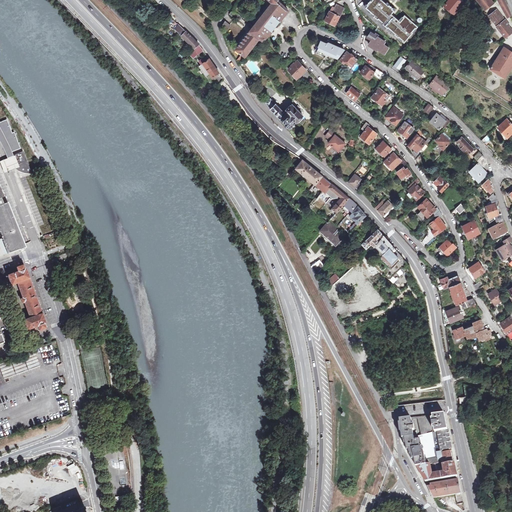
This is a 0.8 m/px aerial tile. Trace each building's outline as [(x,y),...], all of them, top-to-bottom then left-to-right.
[(266,0),(273,6),(237,50),(243,55),(238,61),(240,64),(259,40),(261,38),(263,41),(287,12),(279,5),(282,2),(279,0),(266,0)] [(386,4),(380,0),(373,0),(371,2),(368,6),(366,8),(371,13),(375,16),(379,19),(384,24),(383,25),(388,29),(388,28),(395,34),(394,35),(398,38),(399,38),(403,41),(402,42),(404,44),(413,34),(412,33),(416,30),(418,28),(405,16),(403,18),(404,19),(401,22),(392,15),(395,12),(392,10),(393,9),(389,6),(388,6),(386,4)] [(463,4),(458,0),(449,0),(443,8),(454,18),(456,17),(454,15),(463,4)] [(492,2),(491,0),(477,0),(484,9),(492,2)] [(511,19),(511,18),(510,13),(503,0),(496,0),(497,0),(502,10),(504,11),(509,21),(511,19)] [(336,7),(334,11),(332,15),(329,13),(325,22),(336,28),(338,23),(337,23),(343,10),(336,7)] [(503,19),(496,10),(489,16),(505,38),(511,32),(511,30),(508,26),(509,25),(505,18),(503,19)] [(243,19),(233,11),(230,14),(234,17),(235,16),(241,21),(243,19)] [(263,41),(264,41),(269,36),(288,13),(287,12),(263,41)] [(229,21),(227,19),(224,24),(222,28),(228,31),(231,26),(227,24),(229,21)] [(194,50),(199,46),(194,41),(182,29),(178,33),(194,50)] [(385,43),(377,38),(374,43),(372,42),(369,47),(377,52),(378,51),(385,55),(388,49),(383,46),(385,43)] [(337,60),(343,52),(328,45),(326,46),(320,44),(318,49),(315,48),(314,51),(324,55),(324,54),(337,60)] [(203,51),(199,46),(194,50),(189,55),(194,60),(203,51)] [(511,52),(503,47),(490,70),(506,78),(511,66),(511,52)] [(345,64),(348,65),(351,68),(356,61),(353,59),(354,58),(350,55),(349,56),(346,54),(340,62),(344,65),(345,64)] [(402,56),(397,63),(402,67),(408,60),(402,56)] [(201,66),(208,76),(211,80),(219,74),(207,57),(199,63),(201,66)] [(297,80),(306,72),(298,63),(295,66),(294,65),(292,67),(293,68),(289,71),(297,80)] [(391,70),(397,74),(402,67),(397,63),(395,65),(392,69),(391,70)] [(424,73),(412,63),(405,71),(409,75),(411,74),(418,80),(424,73)] [(198,68),(201,71),(203,74),(206,78),(208,76),(201,66),(198,68)] [(386,76),(377,70),(374,73),(365,67),(360,74),(369,80),(372,76),(381,82),(386,76)] [(436,92),(436,93),(442,97),(448,88),(436,79),(429,88),(433,90),(434,91),(435,90),(437,91),(436,92)] [(429,85),(425,81),(420,88),(424,91),(429,85)] [(360,96),(360,95),(356,92),(350,87),(352,85),(350,83),(343,91),(355,101),(360,96)] [(388,97),(378,90),(371,99),(372,99),(371,101),(377,106),(378,104),(381,106),(388,97)] [(271,109),(275,104),(271,100),(267,104),(271,109)] [(284,113),(275,104),(271,109),(271,110),(278,117),(281,120),(281,119),(285,124),(285,126),(287,128),(288,128),(290,129),(303,117),(298,112),(300,110),(295,105),(286,112),(284,113)] [(432,109),(428,106),(424,111),(428,114),(432,109)] [(402,117),(393,109),(385,119),(394,126),(402,117)] [(379,122),(383,116),(380,113),(375,119),(379,122)] [(450,122),(447,119),(445,121),(436,113),(429,121),(439,129),(442,126),(445,128),(450,122)] [(0,139),(8,156),(13,155),(12,152),(21,148),(15,132),(13,133),(8,119),(0,122),(0,139)] [(511,133),(511,125),(508,120),(499,128),(507,138),(511,133)] [(370,126),(366,123),(361,129),(363,131),(362,133),(363,134),(361,138),(369,144),(377,135),(368,129),(370,126)] [(404,139),(400,144),(404,147),(408,141),(406,140),(413,130),(411,129),(412,128),(410,127),(410,128),(404,124),(397,133),(404,139)] [(347,146),(341,141),(337,137),(337,136),(332,132),(326,138),(332,143),(330,145),(340,154),(347,146)] [(415,152),(412,157),(415,161),(421,155),(418,152),(425,144),(428,147),(432,143),(428,140),(425,143),(420,139),(423,135),(419,132),(407,146),(411,150),(412,150),(415,152)] [(450,143),(442,135),(436,142),(439,144),(438,145),(438,147),(438,148),(439,147),(443,151),(450,143)] [(473,150),(462,139),(457,143),(460,146),(459,147),(461,148),(461,149),(465,153),(466,153),(468,155),(473,150)] [(395,150),(393,148),(391,150),(384,142),(376,149),(384,157),(388,153),(390,156),(395,150)] [(17,168),(18,169),(20,170),(19,171),(20,172),(21,172),(23,172),(24,173),(25,173),(27,174),(29,173),(31,173),(32,173),(24,151),(14,155),(14,156),(11,157),(11,159),(12,162),(14,165),(15,166),(17,167),(17,168)] [(477,161),(482,156),(480,153),(479,152),(474,158),(477,161)] [(397,165),(399,168),(405,162),(403,159),(401,161),(393,154),(383,163),(386,166),(387,166),(392,171),(397,165)] [(485,160),(483,156),(478,161),(479,163),(470,172),(480,183),(488,175),(482,169),(487,164),(485,160)] [(5,159),(0,161),(5,173),(10,171),(17,168),(17,167),(15,166),(14,165),(12,162),(11,159),(11,157),(5,159)] [(323,193),(331,184),(303,161),(296,169),(323,193)] [(404,169),(408,166),(405,162),(399,168),(401,170),(397,173),(402,179),(406,176),(407,178),(411,175),(408,169),(406,171),(404,169)] [(355,175),(348,184),(355,189),(359,184),(361,181),(355,175)] [(495,190),(491,177),(477,190),(480,193),(482,191),(485,194),(486,195),(495,190)] [(440,178),(433,185),(439,195),(448,186),(440,178)] [(417,185),(420,182),(418,179),(417,179),(411,185),(413,187),(408,192),(415,198),(417,196),(419,198),(424,193),(417,185)] [(349,199),(331,184),(323,193),(325,195),(330,190),(342,200),(331,212),(335,216),(343,207),(349,199)] [(19,229),(8,203),(6,203),(4,204),(1,198),(4,197),(0,187),(0,233),(2,237),(1,237),(8,254),(26,247),(19,229)] [(328,198),(322,192),(318,196),(324,201),(328,198)] [(351,213),(357,206),(355,205),(349,199),(343,207),(351,213)] [(498,199),(491,202),(493,207),(486,209),(490,218),(500,214),(497,206),(499,205),(498,202),(498,199)] [(436,210),(432,205),(427,200),(418,207),(422,211),(427,218),(433,212),(436,210)] [(383,217),(393,207),(388,202),(383,207),(380,204),(375,209),(383,217)] [(465,210),(462,204),(452,214),(454,217),(459,213),(460,215),(465,210)] [(358,226),(364,219),(366,217),(357,206),(351,213),(353,215),(351,219),(357,224),(356,225),(358,226)] [(427,218),(422,211),(418,215),(417,214),(415,215),(422,222),(427,218)] [(436,215),(435,216),(438,219),(428,226),(433,232),(424,244),(429,250),(433,246),(430,242),(435,236),(447,228),(441,220),(442,219),(441,217),(443,216),(440,211),(436,215)] [(497,221),(496,221),(498,226),(490,230),(494,238),(507,231),(504,223),(506,222),(504,217),(497,221)] [(481,234),(475,221),(463,227),(469,239),(481,234)] [(348,239),(329,224),(328,224),(321,232),(337,245),(341,241),(344,243),(347,240),(348,239)] [(377,228),(360,243),(364,249),(371,245),(382,253),(391,244),(382,235),(377,240),(376,239),(381,233),(377,228)] [(498,251),(500,256),(503,261),(509,257),(511,255),(511,248),(510,244),(511,242),(511,240),(511,238),(503,242),(505,247),(498,251)] [(449,240),(440,248),(444,252),(442,253),(446,258),(457,248),(453,244),(452,245),(449,240)] [(408,265),(391,244),(382,253),(378,257),(385,265),(389,269),(390,267),(393,270),(391,271),(385,277),(390,282),(408,265)] [(511,259),(509,257),(503,261),(500,256),(499,257),(503,264),(511,259)] [(337,293),(378,272),(362,258),(356,264),(332,285),(337,293)] [(485,273),(479,263),(470,269),(475,279),(485,273)] [(18,272),(1,278),(5,287),(16,283),(17,282),(23,299),(21,299),(22,301),(23,304),(25,303),(30,319),(29,319),(17,323),(21,332),(38,326),(39,330),(45,328),(44,324),(45,323),(26,269),(24,270),(23,266),(17,268),(18,272)] [(449,287),(460,283),(458,278),(457,277),(449,280),(448,277),(440,280),(444,289),(449,287)] [(461,304),(467,302),(465,297),(466,297),(462,288),(460,283),(449,287),(451,291),(450,291),(454,301),(456,305),(459,304),(461,304)] [(480,283),(475,286),(474,286),(477,291),(482,288),(480,283)] [(503,301),(497,291),(488,296),(495,306),(503,301)] [(473,299),(467,302),(461,304),(462,305),(463,309),(467,308),(477,305),(473,299)] [(444,313),(445,325),(463,319),(459,307),(456,308),(456,307),(452,308),(452,310),(444,313)] [(497,310),(491,314),(495,320),(501,316),(497,310)] [(511,319),(511,318),(499,326),(501,329),(503,328),(505,331),(507,335),(511,332),(511,319)] [(474,323),(475,326),(478,335),(479,337),(480,341),(487,339),(490,338),(494,337),(491,331),(488,332),(487,330),(486,330),(485,327),(484,327),(481,321),(474,323)] [(469,338),(478,335),(475,326),(465,330),(467,335),(468,337),(469,338)] [(457,339),(467,335),(465,330),(464,327),(454,331),(457,339)] [(41,354),(44,364),(58,359),(54,349),(41,354)] [(29,370),(40,366),(35,351),(23,355),(29,370)] [(16,374),(27,370),(22,355),(11,359),(16,374)] [(0,367),(4,379),(15,375),(10,359),(0,362),(0,367)] [(445,414),(433,415),(433,418),(432,419),(434,428),(435,428),(436,432),(448,429),(445,414)] [(425,417),(418,418),(422,435),(427,434),(425,417)] [(403,439),(405,438),(414,437),(413,431),(415,431),(414,424),(412,424),(411,418),(401,420),(400,420),(401,423),(400,424),(401,432),(402,432),(403,439)] [(436,432),(433,432),(437,452),(441,451),(441,450),(452,448),(448,429),(436,432)] [(415,459),(416,467),(417,466),(426,465),(426,460),(424,448),(422,447),(421,440),(419,440),(419,436),(418,436),(414,437),(405,438),(406,444),(407,444),(408,450),(411,450),(412,460),(415,459)] [(491,438),(476,446),(484,461),(495,455),(490,445),(494,444),(491,438)] [(437,452),(438,458),(438,460),(442,459),(443,465),(453,463),(451,450),(443,452),(443,451),(441,451),(437,452)] [(437,473),(438,480),(458,477),(455,463),(453,463),(443,465),(445,472),(437,473)] [(431,464),(426,465),(417,466),(421,474),(426,482),(438,480),(437,473),(433,474),(431,464)] [(461,493),(459,481),(457,481),(457,480),(433,484),(433,485),(431,485),(431,487),(429,487),(428,487),(434,498),(455,494),(461,493)] [(461,493),(455,494),(458,505),(464,503),(461,493)]
